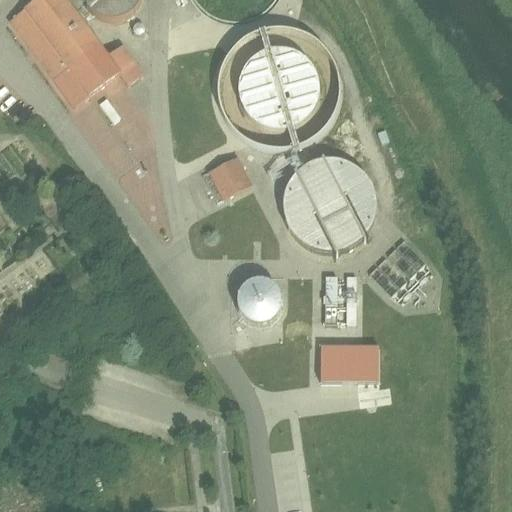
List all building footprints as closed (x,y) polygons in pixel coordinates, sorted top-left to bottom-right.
[(50,0),(12,28),(75,113),(121,79),(63,0),(50,0)] [(83,0),(85,6),(90,15),(97,22),(106,26),(116,27),(126,24),(134,19),(141,11),(144,2),(144,0),(83,0)] [(227,127),(241,144),(259,154),(279,158),(300,156),(318,146),(332,132),(340,114),(342,95),(339,75),(329,58),(314,45),(296,38),(277,36),(258,40),(240,51),(227,67),(220,87),(220,108),(227,127)] [(210,178),(224,205),(252,191),(239,164),(210,178)] [(285,207),(285,223),(290,237),(299,249),(312,258),(327,262),(342,261),(357,255),(368,244),(376,231),(379,215),(376,200),(369,186),(357,175),(343,169),(327,168),(312,172),(299,181),(290,193),(285,207)] [(398,246),(385,261),(409,282),(422,267),(398,246)] [(332,330),(356,330),(356,282),(319,282),(319,322),(332,322),(332,330)] [(243,324),(249,329),(256,333),(263,334),(271,332),(278,328),(283,322),(286,315),(286,307),(284,300),(279,294),(273,289),(266,287),(258,287),(251,290),(245,295),(241,301),(239,309),(240,317),(243,324)] [(382,390),(382,352),(323,352),(323,389),(382,390)]
